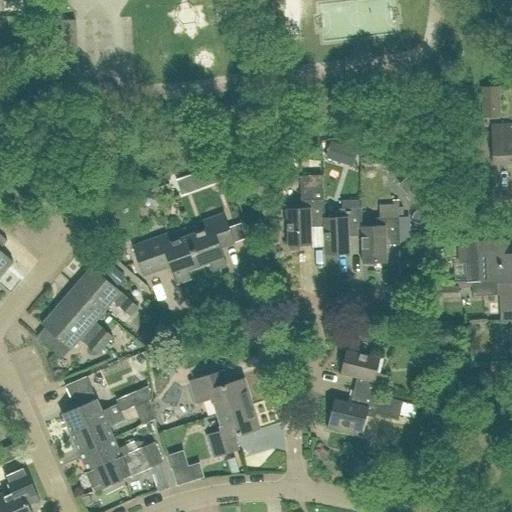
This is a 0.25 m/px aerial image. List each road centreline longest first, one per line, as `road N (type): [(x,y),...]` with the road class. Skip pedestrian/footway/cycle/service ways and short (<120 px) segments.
road 1 (residential): [(297,493),(285,306)]
road 2 (residential): [(66,511),(0,358)]
road 3 (residential): [(0,330),(89,214)]
road 4 (residential): [(297,493),(209,498),(161,511)]
road 5 (residential): [(168,319),(240,294),(285,306)]
